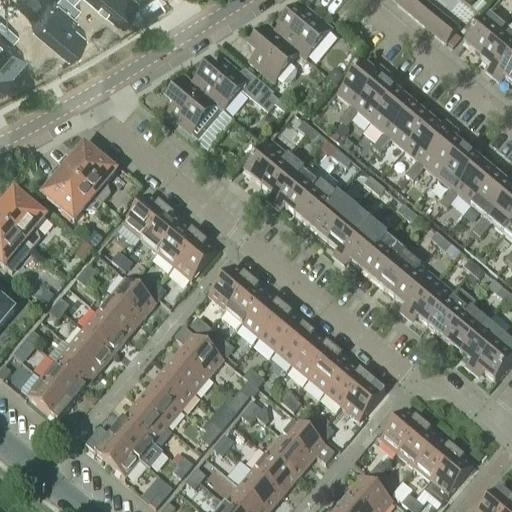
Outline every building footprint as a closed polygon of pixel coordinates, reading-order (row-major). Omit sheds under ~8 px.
[(43,8),(31,22),(67,53),(79,39),(67,28),(73,21),(69,18),(78,7),(70,0),(52,0),(45,10),(43,8)] [(91,0),(118,23),(131,8),(121,0),(91,0)] [(421,1),(421,0),(398,0),(399,1),(395,6),(445,48),(458,32),(421,1)] [(306,64),(331,33),(306,13),(298,22),(291,16),(274,36),(274,37),(298,58),(306,64)] [(481,63),(507,32),(489,16),(463,48),(481,63)] [(0,63),(8,70),(23,52),(11,42),(18,33),(0,17),(0,63)] [(298,58),(274,37),(274,36),(267,30),(249,51),(257,57),(249,66),(274,87),(277,83),(282,87),(286,88),(290,86),(295,80),(296,76),(294,72),(290,68),(298,58)] [(492,83),(511,59),(511,35),(507,32),(481,63),(490,70),(485,77),(492,83)] [(511,88),(511,59),(492,83),(498,89),(504,82),(511,88)] [(192,87),(191,88),(223,115),(240,95),(266,117),(273,109),(283,117),(288,110),(243,72),(239,78),(227,68),(223,64),(215,74),(208,68),(192,87)] [(342,127),(386,74),(379,69),(373,76),(363,67),(336,98),(350,109),(338,124),(342,127)] [(370,127),(396,95),(387,87),(393,80),(386,74),(342,127),(346,130),(358,116),(370,127)] [(174,108),(166,118),(170,121),(179,129),(175,134),(204,159),(234,124),(223,115),(191,88),(192,87),(184,81),(167,102),(174,108)] [(375,154),(413,109),(396,95),(370,127),(383,137),(372,151),(375,154)] [(404,155),(430,123),(413,109),(375,154),(379,157),(391,144),(404,155)] [(409,182),(452,130),(445,124),(440,131),(430,123),(404,155),(416,165),(405,179),(409,182)] [(305,138),(310,131),(303,125),(297,132),(305,138)] [(437,183),(463,151),(453,143),(459,136),(452,130),(409,182),(413,185),(424,172),(437,183)] [(312,145),(318,138),(310,131),(305,138),(312,145)] [(261,191),(287,159),(270,145),(243,176),(261,191)] [(105,187),(115,176),(84,150),(72,165),(66,159),(57,169),(101,206),(109,197),(105,187)] [(443,210),(480,165),(463,151),(437,183),(450,193),(439,207),(443,210)] [(343,159),(336,153),(330,160),(338,166),(343,159)] [(272,211),(304,173),(287,159),(261,191),(271,199),(265,206),(272,211)] [(345,172),(351,165),(343,159),(338,166),(345,172)] [(471,211),(497,179),(480,165),(443,210),(446,213),(458,200),(471,211)] [(101,206),(57,169),(49,179),(55,185),(43,199),(74,225),(83,213),(94,215),(101,206)] [(294,219),(321,187),(304,173),(272,211),(278,217),(284,210),(294,219)] [(475,238),(511,193),(511,180),(506,187),(497,179),(471,211),(483,221),(472,235),(475,238)] [(371,194),(377,187),(369,181),(363,188),(371,194)] [(311,232),(337,201),(321,187),(294,219),(311,232)] [(378,200),(384,193),(377,187),(371,194),(378,200)] [(503,238),(511,227),(511,193),(475,238),(479,241),(491,227),(503,238)] [(44,221),(14,195),(2,210),(0,208),(0,225),(31,252),(38,243),(35,233),(44,221)] [(140,244),(166,213),(148,198),(123,229),(140,244)] [(327,246),(353,214),(337,201),(311,232),(327,246)] [(404,222),(410,215),(403,208),(397,216),(404,222)] [(157,258),(182,227),(166,213),(140,244),(157,258)] [(338,267),(370,228),(353,214),(327,246),(337,254),(331,261),(338,267)] [(412,228),(418,221),(410,215),(404,222),(412,228)] [(31,252),(0,225),(0,267),(3,270),(13,258),(24,260),(31,252)] [(173,271),(199,241),(182,227),(157,258),(173,271)] [(509,266),(511,261),(511,227),(503,238),(511,245),(511,253),(505,262),(509,266)] [(361,274),(387,243),(370,228),(338,267),(345,272),(351,265),(361,274)] [(438,250),(443,243),(436,236),(430,243),(438,250)] [(191,286),(217,255),(199,241),(173,271),(191,286)] [(377,288),(404,257),(387,243),(361,274),(377,288)] [(445,256),(451,249),(443,243),(438,250),(445,256)] [(118,270),(125,262),(118,256),(111,264),(118,270)] [(394,302),(420,270),(404,257),(377,288),(394,302)] [(125,276),(132,267),(125,262),(118,270),(125,276)] [(477,270),(469,264),(463,271),(471,277),(477,270)] [(96,276),(88,269),(82,276),(90,283),(96,276)] [(225,315),(251,284),(233,270),(208,300),(225,315)] [(405,323),(437,285),(420,270),(394,302),(404,310),(398,317),(405,323)] [(478,283),(484,276),(477,270),(471,277),(478,283)] [(85,290),(90,283),(82,276),(76,283),(85,290)] [(156,308),(126,283),(125,282),(111,299),(141,325),(156,308)] [(151,298),(158,289),(151,283),(144,292),(151,298)] [(242,329),(268,298),(251,284),(225,315),(220,321),(237,335),(242,329)] [(427,329),(453,298),(437,285),(405,323),(412,328),(417,321),(427,329)] [(158,304),(165,295),(158,289),(151,298),(158,304)] [(504,305),(510,298),(502,291),(496,299),(504,305)] [(444,343),(470,312),(475,306),(458,292),(453,298),(427,329),(444,343)] [(259,343),(284,312),(268,298),(242,329),(259,343)] [(141,325),(111,299),(96,316),(127,342),(141,325)] [(63,316),(68,309),(60,302),(54,309),(63,316)] [(0,330),(13,315),(0,303),(0,330)] [(63,316),(54,309),(48,316),(57,323),(63,316)] [(275,356),(301,326),(284,312),(259,343),(275,356)] [(460,357),(486,325),(470,312),(444,343),(460,357)] [(127,342),(96,316),(83,333),(113,358),(127,342)] [(471,378),(503,340),(486,325),(460,357),(470,365),(464,372),(471,378)] [(292,370),(317,340),(301,326),(275,356),(292,370)] [(203,341),(210,333),(203,327),(196,336),(203,341)] [(223,364),(192,339),(183,331),(174,342),(183,350),(178,356),(209,382),(223,364)] [(113,358),(83,333),(69,350),(99,375),(113,358)] [(41,342),(32,335),(26,342),(35,349),(41,342)] [(308,384),(334,353),(317,340),(292,370),(308,384)] [(494,385),(511,363),(511,347),(503,340),(471,378),(478,383),(483,376),(494,385)] [(220,355),(227,347),(220,341),(213,349),(220,355)] [(29,356),(35,349),(26,342),(21,349),(29,356)] [(227,361),(234,352),(227,347),(220,355),(227,361)] [(99,375),(69,350),(55,366),(85,392),(99,375)] [(325,398),(350,367),(334,353),(308,384),(325,398)] [(209,382),(178,356),(164,373),(195,398),(209,382)] [(85,392),(55,366),(41,382),(72,408),(85,392)] [(341,412),(367,381),(350,367),(325,398),(341,412)] [(0,383),(2,385),(11,375),(4,369),(0,373),(0,383)] [(250,387),(257,378),(250,372),(243,381),(250,387)] [(195,398),(164,373),(150,389),(181,415),(195,398)] [(72,408),(41,382),(41,383),(34,377),(27,385),(34,391),(26,400),(57,426),(72,408)] [(257,392),(264,384),(257,378),(250,387),(257,392)] [(359,426),(384,396),(367,381),(341,412),(359,426)] [(181,415),(150,389),(136,406),(167,431),(181,415)] [(242,410),(248,402),(239,395),(233,402),(242,410)] [(286,411),(293,402),(286,396),(279,405),(286,411)] [(236,416),(242,410),(233,402),(227,409),(236,416)] [(293,416),(300,408),(293,402),(286,411),(293,416)] [(167,431),(136,406),(122,422),(153,448),(167,431)] [(261,414),(252,406),(246,413),(255,420),(261,414)] [(249,427),(255,420),(246,413),(240,420),(249,427)] [(397,458),(423,428),(405,413),(379,444),(397,458)] [(153,448),(122,422),(109,439),(140,465),(153,448)] [(334,457),(294,424),(280,441),(310,467),(315,461),(325,469),(334,457)] [(319,438),(326,430),(319,424),(312,432),(319,438)] [(414,472),(439,441),(423,428),(397,458),(414,472)] [(220,436),(211,429),(205,435),(214,443),(220,436)] [(326,444),(333,435),(326,430),(319,438),(326,444)] [(140,465),(109,439),(99,431),(85,449),(125,482),(140,465)] [(214,443),(205,435),(200,442),(208,450),(214,443)] [(227,454),(233,447),(224,439),(219,446),(227,454)] [(310,467),(280,441),(266,458),(296,484),(310,467)] [(430,486),(456,455),(439,441),(414,472),(430,486)] [(227,454),(219,446),(213,453),(221,461),(227,454)] [(441,509),(473,470),(456,455),(430,486),(423,494),(441,509)] [(296,484),(266,458),(251,475),(282,501),(296,484)] [(186,476),(192,469),(184,462),(178,469),(186,476)] [(181,483),(186,476),(178,469),(172,475),(181,483)] [(375,485),(382,476),(375,470),(368,479),(375,485)] [(199,487),(205,480),(197,472),(191,479),(199,487)] [(272,511),(282,501),(251,475),(238,491),(262,511),(272,511)] [(382,491),(389,482),(382,476),(375,485),(382,491)] [(193,494),(199,487),(191,479),(185,487),(193,494)] [(387,511),(392,506),(372,488),(362,480),(347,498),(364,511),(387,511)] [(262,511),(238,491),(224,507),(229,511),(262,511)] [(509,511),(511,510),(511,502),(498,491),(480,511),(509,511)] [(153,511),(156,511),(164,503),(157,497),(148,507),(153,511)] [(364,511),(347,498),(334,511),(364,511)] [(407,511),(408,511),(415,504),(408,498),(401,507),(407,511)]
